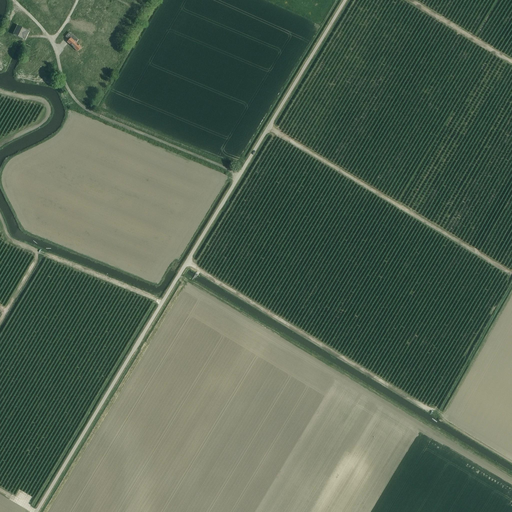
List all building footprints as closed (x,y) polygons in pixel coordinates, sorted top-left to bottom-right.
[(114,5),(124,9),(126,6),(116,1),(114,5)] [(112,11),(110,15),(120,20),(122,17),(112,11)] [(134,29),(140,21),(138,19),(131,27),(134,29)] [(25,40),(29,31),(27,30),(17,25),(13,34),(23,39),(25,40)] [(129,30),(123,40),(126,42),(132,32),(129,30)] [(77,51),(81,48),(76,43),(77,42),(75,40),(76,39),(75,38),(71,34),(68,38),(70,39),(67,42),(77,51)] [(102,37),(113,42),(114,39),(104,34),(102,37)] [(5,39),(2,47),(11,50),(14,43),(5,39)] [(40,45),(35,53),(38,55),(43,48),(40,45)] [(49,61),(54,55),(46,49),(42,56),(49,61)] [(112,52),(110,56),(120,60),(122,57),(112,52)] [(95,55),(93,59),(100,63),(103,60),(95,55)] [(46,64),(45,62),(44,64),(41,61),(34,69),(38,73),(46,64)] [(90,64),(88,68),(97,73),(99,70),(90,64)] [(112,74),(114,71),(107,66),(105,69),(112,74)] [(46,67),(41,76),(46,79),(51,70),(46,67)] [(101,81),(104,83),(105,81),(109,83),(112,79),(102,73),(100,76),(103,78),(101,81)] [(80,82),(74,89),(80,94),(86,86),(80,82)] [(92,84),(86,91),(88,93),(94,86),(92,84)] [(98,95),(101,89),(96,86),(93,92),(98,95)]
